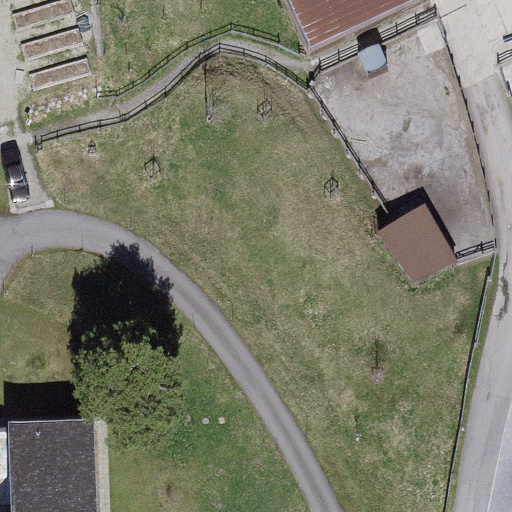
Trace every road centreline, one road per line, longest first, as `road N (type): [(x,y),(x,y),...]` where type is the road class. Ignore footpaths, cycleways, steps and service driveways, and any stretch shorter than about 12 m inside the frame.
road 1 (residential): [(0,245),(95,239),(219,330),(303,511)]
road 2 (residential): [(511,201),(472,34)]
road 3 (residential): [(488,441),(511,316)]
